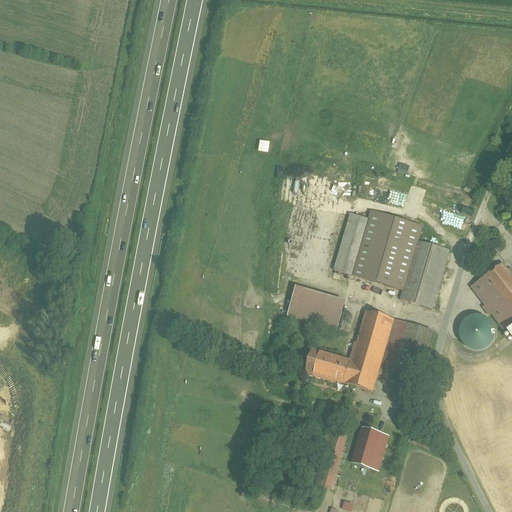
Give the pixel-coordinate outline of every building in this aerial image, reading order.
[(268,153),(270,143),(260,141),(259,152),(268,153)] [(401,164),(398,172),(407,175),(410,167),(401,164)] [(355,182),(355,173),(335,173),(335,181),(355,182)] [(370,221),(352,215),(335,272),(354,277),(370,221)] [(382,215),(363,280),(395,289),(413,225),(382,215)] [(450,251),(418,242),(401,300),(433,310),(450,251)] [(511,276),(503,265),(484,280),(511,316),(511,276)] [(360,310),(345,306),(339,333),(351,335),(354,320),(357,320),(360,310)] [(367,313),(358,344),(356,343),(351,361),(353,362),(346,384),(374,393),(395,321),(367,313)] [(495,341),(496,334),(495,327),(491,322),(485,318),(478,317),(472,319),(466,322),(463,328),(461,335),(463,341),(467,347),(473,350),(479,352),(486,350),(491,346),(495,341)] [(433,332),(409,325),(396,369),(414,374),(420,376),(433,332)] [(351,361),(313,350),(306,375),(336,384),(337,382),(346,384),(353,362),(351,361)] [(420,376),(414,374),(406,403),(416,406),(424,377),(420,376)] [(388,436),(363,429),(353,464),(378,472),(388,436)] [(333,433),(317,486),(332,491),(347,437),(333,433)] [(433,442),(419,435),(415,442),(429,449),(433,442)] [(346,502),(343,511),(347,511),(353,511),(356,505),(346,502)]
